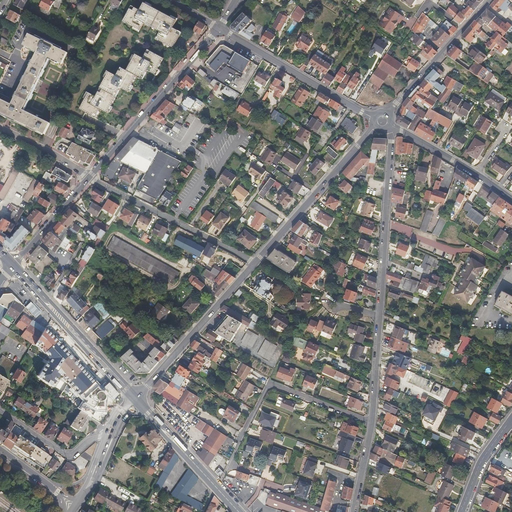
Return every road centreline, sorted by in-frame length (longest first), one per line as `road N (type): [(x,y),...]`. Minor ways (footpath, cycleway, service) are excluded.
road 1 (residential): [(371,423),(387,128)]
road 2 (residential): [(371,423),(269,382),(221,479)]
road 3 (tertiary): [(219,29),(90,176)]
road 4 (residential): [(90,176),(255,263)]
road 5 (secondary): [(255,263),(375,127)]
road 6 (secondary): [(136,397),(255,263)]
road 7 (tertiary): [(219,29),(373,117)]
road 8 (primary): [(238,511),(136,397)]
road 9 (residential): [(388,113),(486,0)]
road 10 (primary): [(136,397),(46,301)]
road 11 (residential): [(106,432),(69,455),(0,410)]
